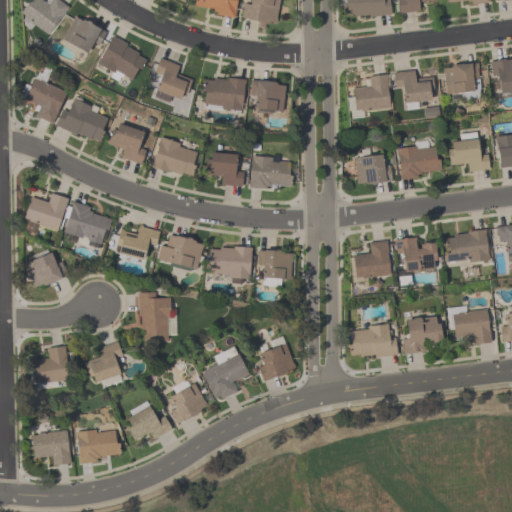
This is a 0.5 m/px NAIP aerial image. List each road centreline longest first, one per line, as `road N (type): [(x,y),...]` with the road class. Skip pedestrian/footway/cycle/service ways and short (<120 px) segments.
road 1 (residential): [(0,140),(163,203),(226,216),(312,219),(511,196)]
road 2 (residential): [(109,0),(222,49),(310,54),(511,28)]
road 3 (tertiary): [(309,0),(315,376),(326,393)]
road 4 (tertiary): [(326,393),(324,0)]
road 5 (tertiary): [(326,393),(238,424),(117,488),(64,498),(0,494)]
road 6 (residential): [(1,495),(0,283)]
road 7 (tertiary): [(511,371),(326,393)]
